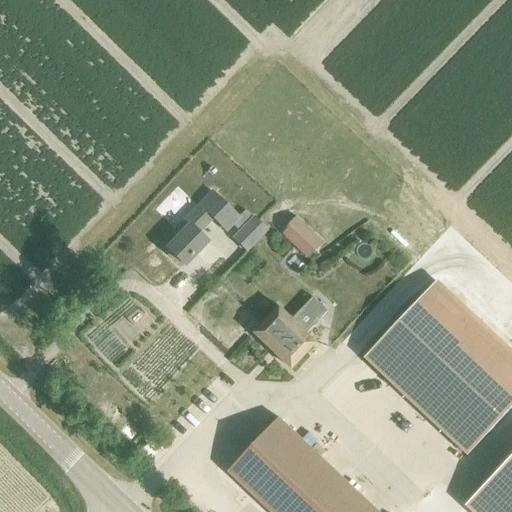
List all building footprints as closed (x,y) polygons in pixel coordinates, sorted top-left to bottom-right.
[(178,235),(166,248),(184,265),(206,242),(197,234),(210,220),(223,232),(234,221),(237,217),(224,205),(211,193),(174,231),(178,235)] [(308,211),(293,225),(320,252),(335,237),(308,211)] [(232,238),(246,252),(267,231),(253,216),(232,238)] [(365,358),(468,455),(511,408),(511,355),(435,283),(384,337),(365,358)] [(230,285),(199,318),(223,340),(253,307),(230,285)] [(280,307),(255,333),(293,370),(318,343),(306,333),(326,311),(313,298),(307,304),(293,319),(280,307)] [(261,307),(255,314),(261,320),(267,314),(261,307)] [(203,382),(182,414),(195,422),(216,391),(203,382)] [(234,470),(278,511),(373,511),(278,422),(233,470),(234,470)] [(511,511),(511,456),(466,505),(472,511),(511,511)]
